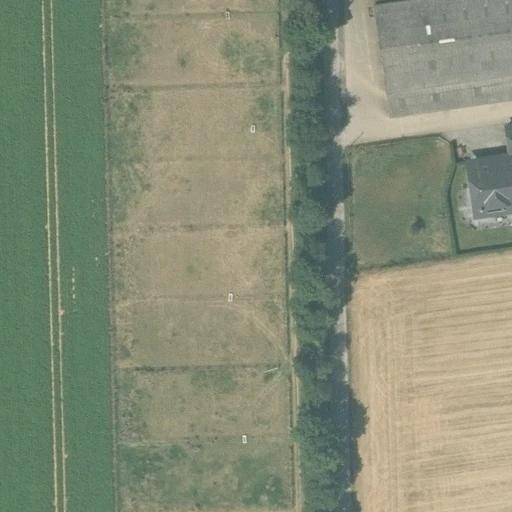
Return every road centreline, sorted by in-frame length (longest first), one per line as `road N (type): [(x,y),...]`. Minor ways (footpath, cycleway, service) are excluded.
road 1 (track): [(335,0),(345,511)]
road 2 (track): [(336,135),(511,116)]
